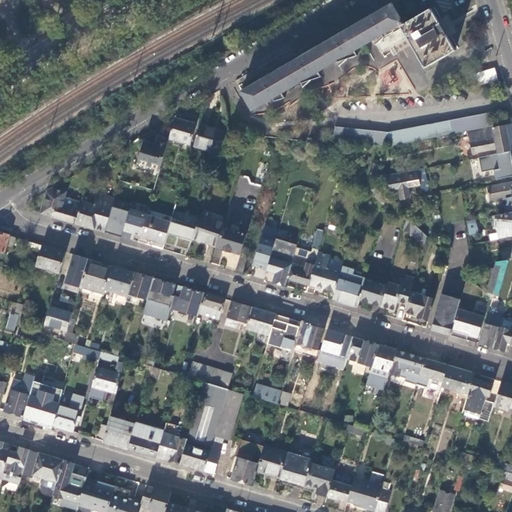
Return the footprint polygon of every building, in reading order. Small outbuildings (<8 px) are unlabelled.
[(455,51),(448,39),(446,35),(450,33),(443,22),(440,24),(438,20),(431,9),(404,25),(392,5),(374,15),(372,12),(364,16),(367,20),(338,37),(336,33),(328,37),(330,41),(302,57),(300,54),(292,58),(294,62),(265,78),(263,75),(256,79),(258,83),(242,92),(252,110),(272,98),(274,102),(284,98),(282,93),(300,82),(303,88),(311,81),(321,78),(318,72),(336,61),(340,67),(348,60),(357,56),(354,50),(374,39),(381,53),(407,38),(425,68),(455,51)] [(446,35),(448,39),(457,33),(447,14),(438,20),(440,24),(443,22),(450,33),(446,35)] [(479,84),(497,80),(495,68),(476,72),(479,84)] [(334,139),(388,145),(492,126),(490,113),(420,126),(386,132),(336,126),(334,139)] [(175,119),(169,139),(190,145),(196,125),(175,119)] [(511,151),(506,125),(486,129),(486,130),(469,133),(473,153),(497,149),(498,151),(493,152),(494,155),(511,151)] [(219,154),(225,135),(225,133),(200,126),(193,146),(219,154)] [(151,167),(160,169),(169,141),(159,138),(156,147),(144,143),(138,161),(134,160),(132,165),(150,170),(151,167)] [(440,140),(441,147),(451,145),(449,138),(440,140)] [(511,172),(511,157),(511,151),(494,155),(486,156),(490,174),(500,172),(501,175),(511,172)] [(430,193),(424,168),(417,170),(420,185),(422,195),(430,193)] [(408,188),(420,185),(417,170),(388,176),(391,191),(399,189),(401,200),(410,198),(408,188)] [(388,200),(368,181),(366,189),(386,208),(388,200)] [(511,211),(511,181),(486,187),(489,203),(501,200),(502,198),(506,199),(507,204),(504,205),(506,213),(511,211)] [(66,194),(52,190),(48,192),(41,214),(76,224),(79,214),(62,209),(66,194)] [(101,229),(100,231),(105,233),(110,218),(115,199),(99,194),(95,206),(83,202),(79,214),(76,224),(96,230),(96,228),(101,229)] [(154,200),(151,199),(149,208),(146,218),(149,219),(151,212),(154,213),(155,210),(151,208),(154,200)] [(170,222),(175,207),(167,205),(163,220),(170,222)] [(466,221),(475,220),(472,206),(463,207),(466,221)] [(146,218),(149,208),(144,207),(140,219),(141,219),(145,220),(146,218)] [(511,211),(506,213),(491,216),(492,220),(494,221),(493,227),(498,231),(497,233),(498,239),(511,236),(511,211)] [(224,225),(224,223),(201,216),(193,237),(217,245),(224,225)] [(110,218),(105,233),(138,243),(139,238),(145,220),(141,219),(140,221),(131,219),(129,224),(110,218)] [(139,238),(165,246),(170,225),(149,219),(146,218),(145,220),(139,238)] [(424,249),(427,237),(407,218),(404,230),(424,249)] [(173,219),(170,225),(172,226),(167,245),(183,250),(187,235),(190,236),(191,234),(188,233),(189,231),(185,229),(186,226),(183,225),(184,222),(173,219)] [(241,254),(247,235),(248,233),(239,230),(241,224),(233,221),(232,228),(224,225),(217,245),(217,246),(223,249),(223,250),(231,253),(231,251),(241,254)] [(475,221),(466,221),(469,236),(478,234),(475,221)] [(318,232),(313,249),(319,250),(324,234),(318,232)] [(16,238),(0,233),(0,252),(4,254),(5,249),(12,251),(16,238)] [(42,246),(26,241),(24,247),(41,252),(42,246)] [(253,266),(266,271),(270,258),(273,248),(259,244),(253,266)] [(67,253),(42,246),(41,252),(36,267),(60,274),(67,253)] [(501,252),(503,260),(509,259),(511,258),(511,256),(511,254),(511,251),(501,252)] [(331,256),(318,253),(315,262),(309,286),(335,293),(341,271),(328,267),(330,259),(331,256)] [(294,255),(292,265),(287,280),(309,286),(315,262),(294,255)] [(240,256),(235,271),(243,274),(247,258),(240,256)] [(270,274),(268,281),(285,286),(287,280),(292,265),(270,258),(266,271),(266,272),(270,274)] [(344,263),(330,259),(328,267),(341,271),(344,263)] [(497,300),(509,259),(503,260),(496,262),(494,269),(490,268),(489,273),(491,274),(490,276),(492,276),(487,294),(490,297),(493,298),(497,300)] [(89,262),(81,288),(105,295),(106,291),(112,269),(89,262)] [(112,269),(106,291),(128,297),(135,273),(116,267),(113,267),(112,269)] [(155,279),(135,273),(128,297),(127,302),(135,304),(137,297),(148,301),(149,297),(151,291),(155,279)] [(388,285),(381,307),(396,311),(398,301),(408,304),(411,293),(415,279),(403,275),(400,286),(388,283),(388,285)] [(343,281),(337,302),(357,308),(359,300),(365,278),(366,277),(362,276),(359,283),(353,281),(352,284),(343,281)] [(388,285),(365,278),(359,300),(381,307),(388,285)] [(176,285),(155,279),(151,291),(161,294),(172,297),(176,285)] [(205,294),(179,286),(172,309),(198,317),(199,315),(205,294)] [(161,294),(151,291),(149,297),(159,300),(161,294)] [(417,318),(428,321),(434,300),(411,293),(408,304),(405,312),(418,315),(417,318)] [(225,299),(205,294),(199,315),(219,320),(225,299)] [(436,315),(432,330),(451,335),(458,309),(461,300),(443,295),(438,311),(454,316),(453,320),(436,315)] [(17,332),(18,328),(20,322),(25,306),(12,302),(8,315),(11,316),(7,329),(17,332)] [(252,308),(232,302),(226,323),(237,326),(239,322),(248,324),(252,308)] [(73,314),(51,307),(45,325),(68,332),(69,328),(73,314)] [(252,308),(248,324),(246,329),(259,333),(257,341),(268,344),(277,315),(252,308)] [(458,309),(451,335),(461,338),(461,336),(468,338),(469,335),(478,338),(486,312),(475,308),(473,313),(458,309)] [(291,319),(277,315),(268,344),(268,345),(282,349),(282,347),(292,350),(300,328),(290,324),(291,319)] [(499,328),(493,348),(505,351),(507,342),(510,343),(511,337),(511,320),(502,317),(499,328)] [(18,328),(30,331),(31,326),(20,322),(18,328)] [(325,329),(303,323),(294,355),(298,357),(299,353),(302,345),(311,348),(318,351),(325,329)] [(485,324),(479,344),(493,348),(499,328),(485,324)] [(39,336),(19,330),(18,336),(37,341),(39,336)] [(346,336),(328,330),(322,351),(337,355),(331,358),(328,369),(335,371),(342,348),(346,336)] [(76,345),(77,345),(79,338),(72,335),(67,334),(65,342),(76,345)] [(354,338),(346,336),(342,348),(350,350),(347,361),(353,341),(354,338)] [(364,341),(354,338),(353,341),(347,361),(355,364),(354,366),(357,366),(364,341)] [(379,346),(365,341),(359,363),(373,367),(379,346)] [(73,353),(76,345),(65,342),(60,359),(71,362),(73,353)] [(100,359),(102,352),(77,345),(76,345),(73,353),(83,355),(84,350),(91,352),(89,357),(100,360),(100,359)] [(302,345),(299,353),(309,356),(311,348),(302,345)] [(373,367),(367,385),(385,390),(390,374),(397,351),(379,346),(373,367)] [(397,351),(390,374),(406,379),(405,382),(417,386),(425,359),(397,351)] [(117,357),(111,355),(102,352),(100,359),(112,362),(112,360),(118,362),(116,370),(118,370),(117,374),(98,368),(93,386),(116,393),(126,359),(117,357)] [(156,361),(148,358),(146,365),(152,367),(154,368),(156,361)] [(448,366),(425,359),(417,386),(426,389),(429,378),(443,382),(448,366)] [(183,369),(156,361),(154,368),(163,370),(181,375),(183,369)] [(204,382),(209,368),(193,363),(188,378),(204,382)] [(475,374),(448,366),(443,382),(442,386),(459,391),(458,396),(467,399),(473,379),(475,374)] [(163,370),(154,368),(152,367),(149,376),(160,379),(163,370)] [(232,374),(209,368),(204,382),(227,389),(232,374)] [(14,380),(4,412),(24,418),(31,396),(30,396),(35,377),(27,375),(24,383),(14,380)] [(493,385),(473,379),(467,399),(464,408),(479,413),(478,418),(489,421),(494,406),(494,403),(485,400),(486,396),(489,397),(493,385)] [(180,463),(205,471),(214,440),(215,435),(228,389),(227,389),(204,382),(192,425),(191,429),(189,434),(187,440),(180,463)] [(511,384),(501,382),(494,403),(494,406),(509,411),(510,408),(511,408),(511,384)] [(277,404),(279,404),(282,393),(274,391),(274,389),(265,386),(262,399),(277,404)] [(245,394),(228,389),(215,435),(230,440),(245,394)] [(284,392),(284,393),(280,403),(288,405),(291,395),(284,392)] [(24,418),(53,426),(60,402),(50,399),(49,402),(31,396),(24,418)] [(262,399),(253,396),(251,402),(276,409),(277,404),(262,399)] [(54,427),(73,432),(76,420),(80,421),(82,412),(81,411),(83,405),(68,401),(66,407),(60,405),(54,427)] [(302,411),(309,413),(311,405),(304,403),(302,411)] [(331,413),(323,411),(321,416),(329,419),(331,413)] [(342,416),(331,413),(329,419),(340,422),(342,416)] [(103,441),(128,448),(135,424),(135,423),(110,416),(107,427),(103,441)] [(191,429),(192,425),(185,423),(182,432),(189,434),(191,429)] [(96,439),(103,441),(107,427),(100,424),(96,439)] [(128,448),(157,456),(164,433),(135,424),(128,448)] [(364,429),(354,426),(349,425),(347,431),(362,436),(364,429)] [(169,460),(180,463),(187,440),(164,433),(157,456),(164,459),(164,457),(170,458),(169,460)] [(423,446),(425,441),(406,435),(404,441),(423,446)] [(205,471),(215,474),(219,460),(218,460),(223,443),(214,440),(205,471)] [(1,452),(3,443),(0,442),(0,477),(2,479),(10,454),(1,452)] [(288,453),(265,446),(259,464),(256,475),(270,479),(271,475),(280,478),(288,453)] [(23,475),(30,451),(20,448),(18,457),(10,454),(2,479),(0,486),(3,487),(9,484),(9,483),(19,486),(23,475)] [(33,478),(34,475),(43,478),(42,482),(44,485),(56,489),(64,461),(30,451),(23,475),(33,478)] [(312,461),(288,453),(280,478),(305,485),(311,463),(312,461)] [(477,463),(478,458),(461,453),(460,458),(477,463)] [(232,479),(253,485),(256,475),(259,464),(238,457),(232,479)] [(64,461),(56,489),(54,494),(79,502),(83,489),(68,485),(74,464),(64,461)] [(502,466),(502,464),(492,461),(490,467),(497,469),(500,470),(502,466)] [(335,471),(311,463),(305,485),(303,489),(327,496),(334,476),(335,471)] [(493,484),(497,469),(490,467),(486,481),(493,484)] [(354,477),(335,471),(334,476),(352,482),(353,479),(354,477)] [(511,491),(511,473),(505,471),(502,479),(503,479),(501,488),(511,491)] [(352,482),(334,476),(327,496),(346,502),(347,501),(352,482)] [(460,491),(464,477),(459,476),(454,489),(460,491)] [(382,488),(353,479),(352,482),(347,501),(364,507),(375,511),(382,489),(382,488)] [(76,511),(91,511),(93,510),(100,511),(107,511),(115,487),(116,487),(103,483),(102,486),(86,481),(83,489),(79,502),(76,511)] [(156,493),(157,489),(148,486),(143,503),(139,511),(142,511),(144,509),(148,510),(154,492),(156,493)] [(131,492),(115,487),(107,511),(139,511),(143,503),(134,500),(133,502),(129,500),(131,492)] [(165,511),(169,502),(171,493),(157,489),(156,493),(154,492),(148,510),(144,509),(142,511),(143,511),(144,510),(147,511),(165,511)] [(385,511),(392,492),(382,489),(375,511),(378,511),(385,511)] [(449,511),(455,495),(441,491),(434,511),(449,511)] [(194,511),(195,510),(169,502),(165,511),(194,511)]
